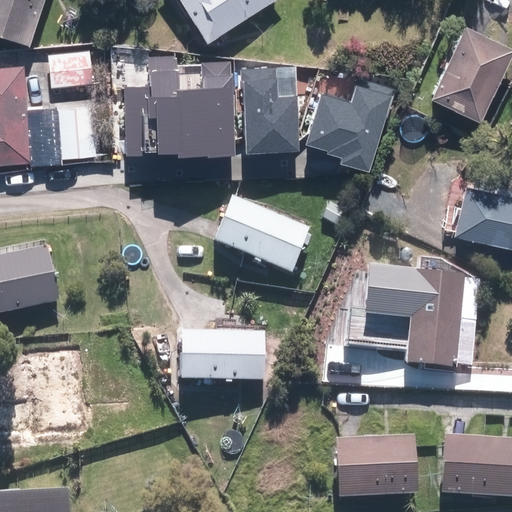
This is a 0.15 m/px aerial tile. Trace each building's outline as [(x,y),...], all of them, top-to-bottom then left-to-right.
[(46,0),(0,0),(0,31),(33,42),(46,0)] [(183,0),(207,40),(272,0),(183,0)] [(511,56),(511,43),(466,22),(432,94),(483,118),(511,56)] [(93,51),(50,51),(50,87),(93,87),(93,51)] [(0,167),(98,166),(97,101),(30,102),(29,66),(0,66),(0,167)] [(227,72),(227,68),(203,69),(203,79),(172,80),(172,88),(175,144),(206,143),(207,162),(231,161),(231,155),(227,72)] [(269,97),(268,70),(227,72),(231,155),(287,153),(285,96),(269,97)] [(368,181),(391,96),(317,76),(298,144),(337,155),(333,171),(368,181)] [(172,88),(128,90),(131,146),(175,144),(172,88)] [(511,189),(468,179),(455,234),(511,246),(511,189)] [(312,227),(236,199),(218,247),(294,275),(312,227)] [(0,316),(59,304),(47,246),(0,256),(0,316)] [(484,274),(371,263),(366,310),(412,315),(407,364),(474,371),(484,274)] [(227,380),(227,386),(236,386),(236,380),(265,380),(266,333),(184,332),(183,379),(227,380)] [(0,432),(91,431),(90,349),(28,350),(28,386),(0,386),(0,432)] [(511,437),(446,434),(442,494),(511,498),(511,437)] [(419,435),(339,438),(342,499),(421,496),(419,435)] [(72,511),(72,489),(0,491),(0,511),(72,511)]
